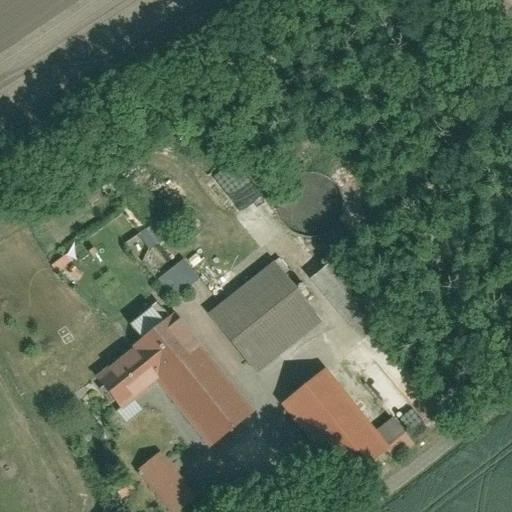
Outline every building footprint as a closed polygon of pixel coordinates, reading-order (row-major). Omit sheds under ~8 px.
[(153,251),(174,235),(162,219),(141,236),(153,251)] [(317,279),(355,326),(377,308),(361,288),(372,279),(350,252),(317,279)] [(178,300),(204,279),(187,258),(161,279),(178,300)] [(321,324),(275,264),(208,316),(254,376),(321,324)] [(253,415),(172,314),(88,380),(117,416),(155,385),(207,451),(253,415)] [(371,435),(326,379),(285,412),(352,495),(414,445),(393,418),(371,435)] [(182,511),(200,496),(162,453),(135,478),(165,511),(182,511)]
